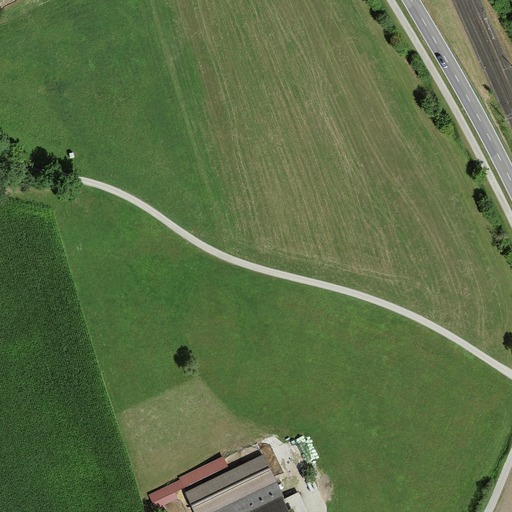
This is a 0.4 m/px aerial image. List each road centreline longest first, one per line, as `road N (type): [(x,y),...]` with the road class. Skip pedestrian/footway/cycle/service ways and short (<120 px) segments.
road 1 (track): [(0,156),(125,185),(216,251),(380,296),(511,378)]
road 2 (track): [(395,0),(511,226)]
road 3 (primary): [(409,0),(511,188)]
